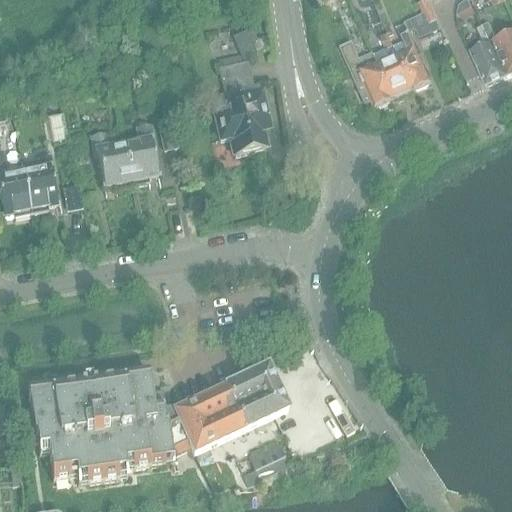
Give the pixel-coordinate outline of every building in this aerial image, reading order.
[(489,0),(494,8),(504,3),(502,0),(489,0)] [(422,16),(404,24),(405,26),(409,34),(416,31),(419,40),(441,31),(436,22),(427,1),(426,2),(426,1),(417,5),(422,16)] [(456,18),(471,9),(466,1),(458,7),(456,18)] [(488,25),(482,28),(507,79),(511,77),(511,35),(496,42),(488,25)] [(403,44),(393,48),(413,94),(413,95),(432,87),(409,34),(405,26),(397,29),(403,44)] [(485,47),(469,54),(479,75),(480,77),(485,89),(507,79),(482,28),(476,30),(485,47)] [(385,51),(372,57),(392,103),(393,103),(395,102),(399,104),(403,103),(405,98),(413,94),(393,48),(387,35),(380,38),(385,51)] [(264,51),(259,41),(250,45),(254,55),(264,51)] [(352,46),(341,50),(366,106),(370,104),(374,112),(393,104),(393,103),(392,103),(372,57),(359,63),(352,46)] [(218,133),(220,144),(230,141),(234,159),(266,152),(261,134),(268,132),(258,88),(254,89),(248,64),(220,71),(226,96),(223,96),(214,108),(214,112),(213,112),(218,133)] [(172,120),(157,123),(163,155),(179,152),(172,120)] [(139,144),(124,147),(132,189),(148,186),(147,182),(158,180),(151,147),(154,147),(151,127),(136,130),(139,144)] [(105,136),(95,138),(90,139),(94,158),(97,158),(104,190),(114,188),(115,193),(132,189),(124,147),(108,150),(105,136)] [(23,171),(22,171),(31,217),(47,214),(47,209),(57,207),(51,175),(53,174),(50,155),(49,155),(47,144),(34,146),(36,158),(35,158),(38,172),(24,175),(23,171)] [(2,154),(0,154),(0,204),(3,218),(13,216),(14,220),(31,217),(23,175),(22,171),(6,174),(2,154)] [(173,413),(172,413),(190,452),(192,458),(287,414),(267,370),(174,412),(173,413)] [(73,385),(27,392),(33,436),(35,436),(38,458),(48,457),(52,484),(76,481),(77,488),(95,486),(127,481),(125,474),(173,467),(172,460),(190,452),(172,413),(173,413),(171,410),(163,412),(163,406),(164,405),(162,393),(150,394),(148,375),(96,382),(73,385)] [(248,457),(255,473),(242,479),(246,488),(289,468),(277,443),(248,457)]
